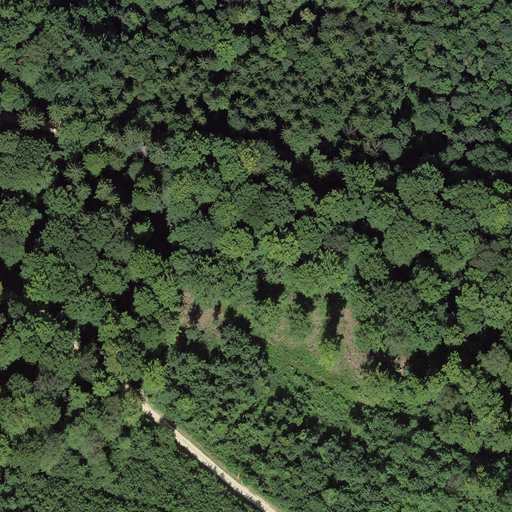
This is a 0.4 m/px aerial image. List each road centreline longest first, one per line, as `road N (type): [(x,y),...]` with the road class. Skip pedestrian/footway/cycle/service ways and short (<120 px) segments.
road 1 (track): [(511,463),(466,457),(335,396),(238,319),(232,304),(380,301),(511,325)]
road 2 (track): [(511,197),(471,195),(224,139),(0,117)]
road 3 (track): [(0,297),(42,319),(267,511)]
road 4 (track): [(0,466),(155,511)]
